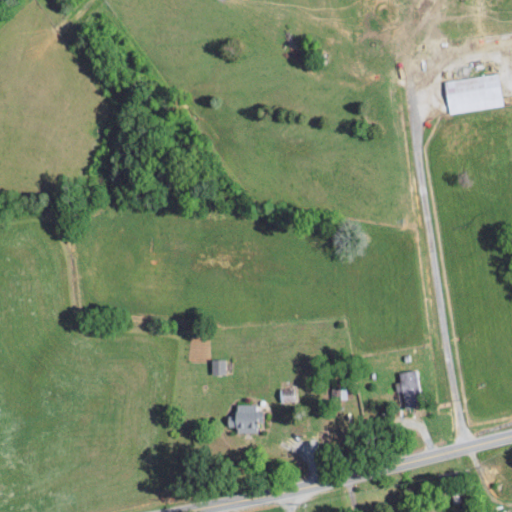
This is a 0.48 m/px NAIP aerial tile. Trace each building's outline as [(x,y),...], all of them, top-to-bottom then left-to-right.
[(448,112),(502,105),(498,73),(444,80),(448,112)] [(225,373),(224,359),(211,359),(211,374),(225,373)] [(403,407),(421,404),(416,368),(398,370),(403,407)] [(280,402),(294,401),(294,386),(279,387),(280,402)] [(333,397),(346,398),(347,386),(333,386),(333,397)] [(236,431),(256,431),(256,419),(261,419),(261,409),(255,409),(255,402),(235,402),(235,414),(227,414),(226,425),(236,425),(236,431)]
